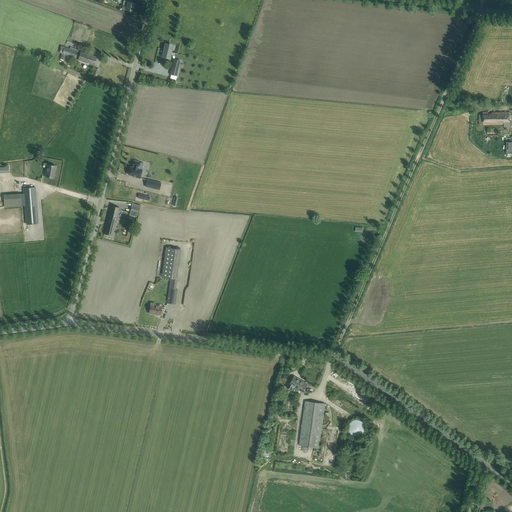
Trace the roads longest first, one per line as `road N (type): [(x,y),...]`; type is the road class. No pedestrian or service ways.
road 1 (unclassified): [(511,484),(340,360),(69,322)]
road 2 (track): [(332,358),(444,97)]
road 3 (unclassified): [(69,322),(124,89)]
